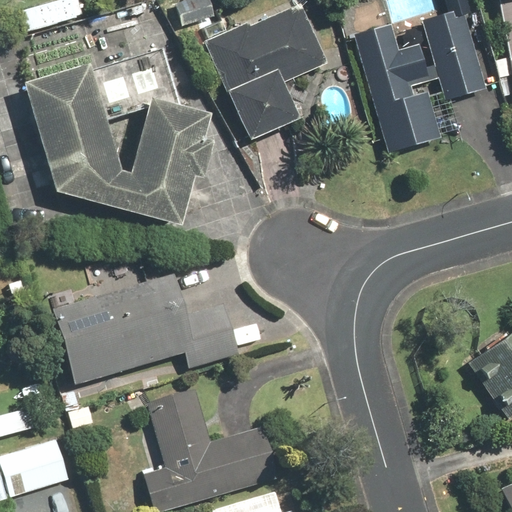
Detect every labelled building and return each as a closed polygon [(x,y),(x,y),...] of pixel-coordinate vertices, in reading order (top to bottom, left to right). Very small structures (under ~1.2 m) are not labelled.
[(70,0),(17,14),(23,36),(87,19),(82,3),(93,0),(70,0)] [(391,21),(354,32),(390,150),(444,134),(435,104),(488,88),(467,17),(470,16),(465,0),(448,0),(453,13),(424,21),(426,25),(395,34),(391,21)] [(511,0),(493,0),(511,116),(511,0)] [(239,23),(195,43),(217,92),(214,93),(236,142),(287,120),(272,87),(320,66),(293,5),(241,28),(239,23)] [(37,193),(161,229),(177,175),(189,178),(198,145),(187,141),(194,117),(135,100),(113,175),(102,172),(72,67),(7,85),(37,193)] [(98,298),(58,308),(78,386),(134,372),(191,358),(193,368),(242,356),(229,303),(188,313),(179,278),(155,284),(147,253),(90,267),(98,298)] [(511,338),(475,363),(511,420),(511,338)] [(168,470),(149,475),(147,476),(156,511),(163,511),(179,508),(282,480),(268,428),(214,443),(200,389),(150,403),(167,467),(168,470)] [(44,403),(0,414),(0,433),(2,441),(50,429),(44,403)] [(0,456),(0,463),(11,500),(73,484),(62,441),(0,456)] [(11,500),(0,463),(0,504),(12,502),(11,500)] [(511,511),(511,488),(487,505),(491,511),(511,511)] [(292,511),(289,502),(255,511),(292,511)]
